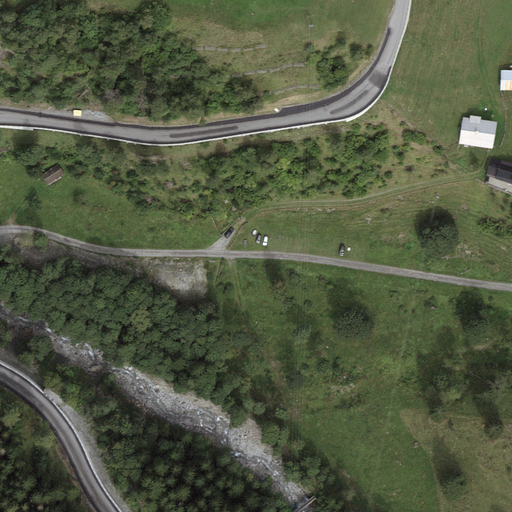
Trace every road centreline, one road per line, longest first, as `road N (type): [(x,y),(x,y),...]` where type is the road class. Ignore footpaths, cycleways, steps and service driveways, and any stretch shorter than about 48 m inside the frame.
road 1 (tertiary): [(402,0),(386,61),(373,79),(327,107),(192,132),(0,115)]
road 2 (track): [(473,174),(372,199),(258,211),(230,230),(214,255)]
road 3 (tertiary): [(0,376),(58,420),(105,511)]
